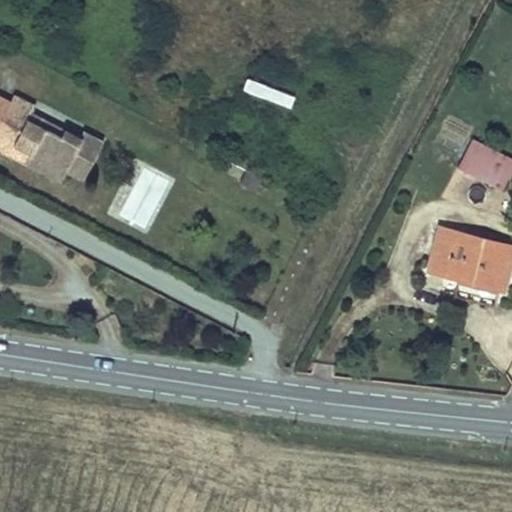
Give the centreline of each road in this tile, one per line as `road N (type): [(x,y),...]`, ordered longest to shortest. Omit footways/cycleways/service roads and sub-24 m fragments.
road 1 (secondary): [(0,352),(511,422)]
road 2 (unknown): [(259,391),(261,350),(241,332),(0,209)]
road 3 (unknown): [(261,350),(399,138)]
